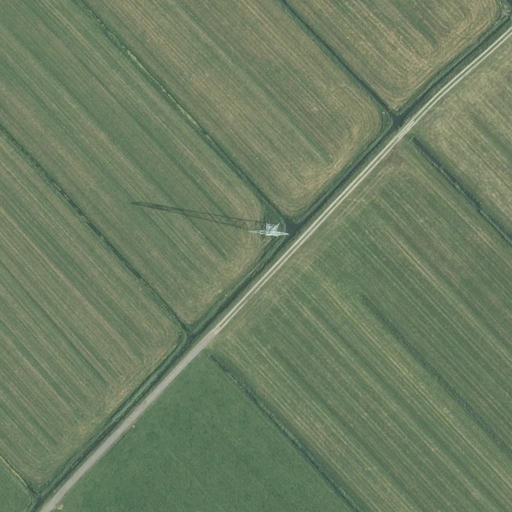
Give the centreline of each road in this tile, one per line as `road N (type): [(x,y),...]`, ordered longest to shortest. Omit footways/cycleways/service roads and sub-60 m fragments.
road 1 (track): [(511,29),(44,511)]
road 2 (track): [(294,248),(383,349)]
